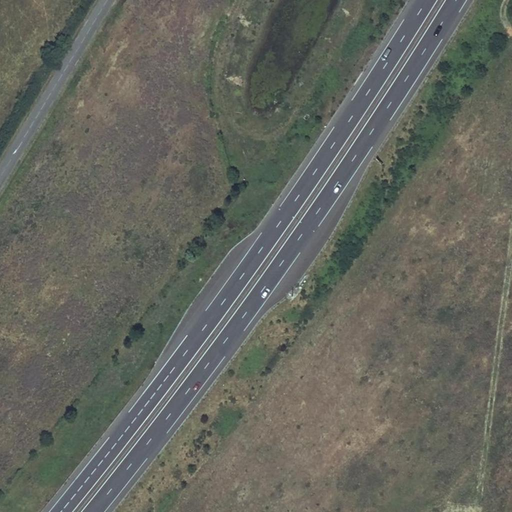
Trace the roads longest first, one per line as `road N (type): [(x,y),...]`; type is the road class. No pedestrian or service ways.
road 1 (trunk): [(424,0),(259,249),(60,511)]
road 2 (trunk): [(93,511),(310,219),(453,0)]
road 3 (tertiary): [(105,0),(0,175)]
